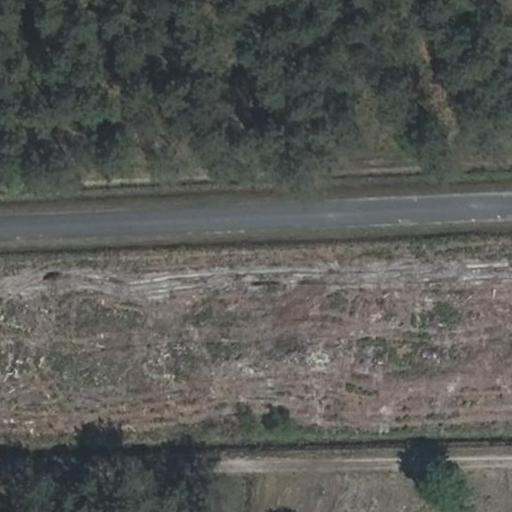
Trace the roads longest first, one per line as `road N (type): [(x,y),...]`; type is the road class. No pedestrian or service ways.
road 1 (tertiary): [(0,224),(511,202)]
road 2 (track): [(0,433),(511,414)]
